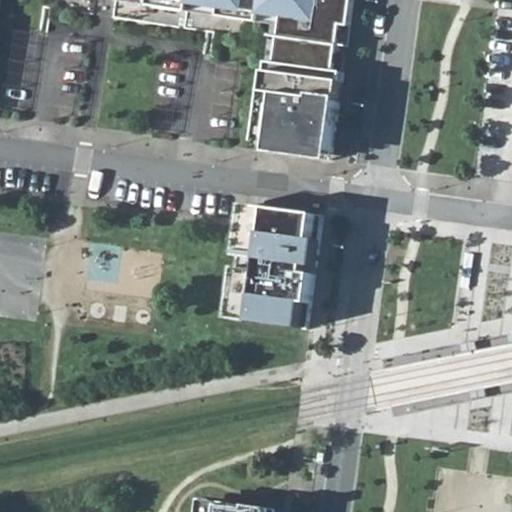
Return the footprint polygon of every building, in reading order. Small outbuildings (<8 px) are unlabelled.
[(146,0),(145,5),(187,11),(189,2),(218,7),(217,16),(259,22),(260,13),(283,16),(276,63),(268,62),(263,61),(259,89),(264,90),(256,142),(333,152),(344,72),(336,71),(340,46),(342,25),(350,26),(353,0),(146,0)] [(187,11),(217,16),(218,7),(189,2),(187,11)] [(274,24),(268,62),(276,63),(283,16),(260,13),(259,22),(274,24)] [(340,46),(348,47),(350,26),(342,25),(340,46)] [(332,160),(333,152),(256,142),(255,150),(332,160)] [(243,234),(230,319),(309,330),(310,327),(316,274),(308,273),(308,267),(317,268),(324,216),(270,208),(270,209),(246,206),(243,234)] [(284,511),(284,510),(211,501),(209,511),(284,511)]
